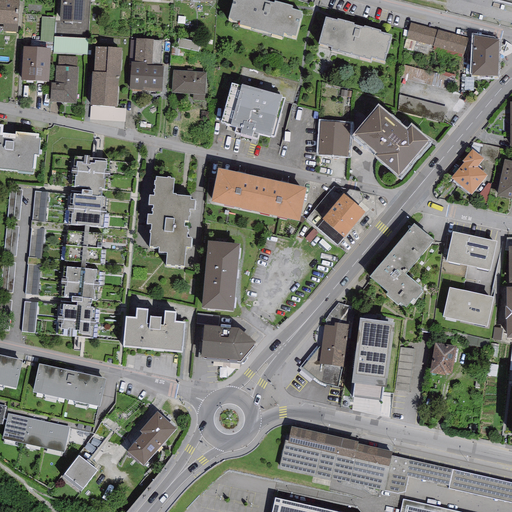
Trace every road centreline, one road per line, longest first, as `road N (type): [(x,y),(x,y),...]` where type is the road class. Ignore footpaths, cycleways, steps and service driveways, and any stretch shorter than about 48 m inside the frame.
road 1 (residential): [(0,106),(248,169),(407,199)]
road 2 (tertiary): [(252,425),(302,413),(511,458)]
road 3 (secondary): [(407,199),(241,398)]
road 4 (residential): [(0,346),(212,405)]
road 5 (secondary): [(511,78),(407,199)]
road 6 (unknown): [(11,349),(27,195)]
road 7 (residential): [(511,34),(371,0)]
